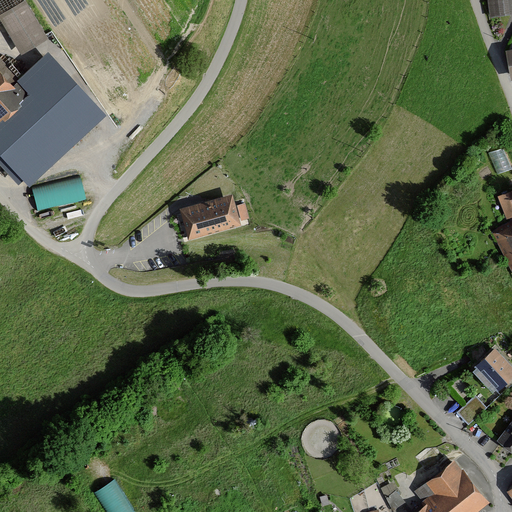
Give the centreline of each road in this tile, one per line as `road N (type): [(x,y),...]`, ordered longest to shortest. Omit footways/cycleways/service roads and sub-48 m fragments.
road 1 (unclassified): [(497,481),(348,325),(309,298),(242,280),(123,289),(86,253)]
road 2 (unclassified): [(86,253),(97,212),(198,95),(241,0)]
